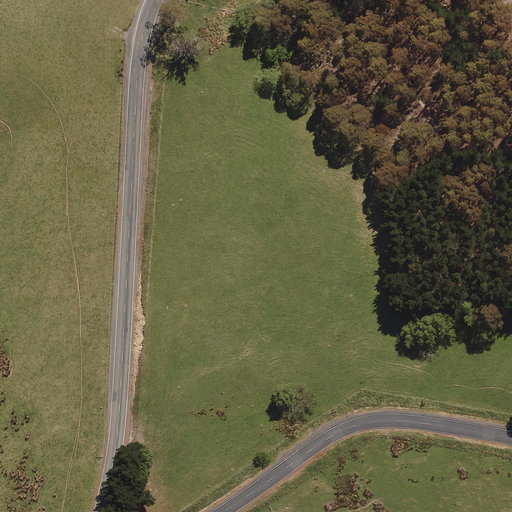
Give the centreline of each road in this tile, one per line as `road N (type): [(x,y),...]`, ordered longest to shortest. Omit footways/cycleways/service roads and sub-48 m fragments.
road 1 (tertiary): [(155,0),(142,40),(124,333),(101,511)]
road 2 (tertiary): [(511,438),(406,419),(353,425),(224,511)]
